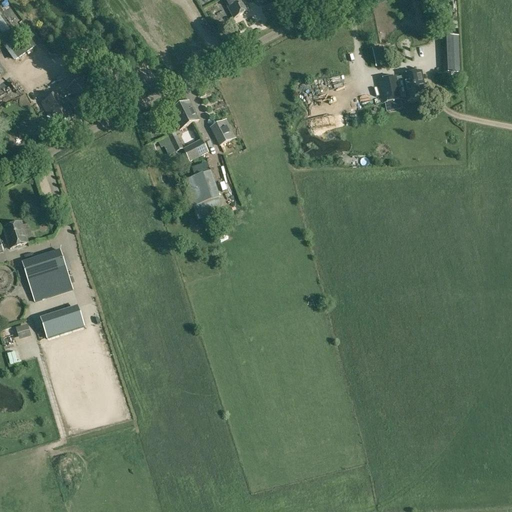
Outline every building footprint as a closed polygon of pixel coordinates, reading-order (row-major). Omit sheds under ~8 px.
[(223,0),(234,19),(250,11),(244,0),(223,0)] [(273,20),(289,11),(289,10),(294,7),(290,0),(279,0),(275,2),(275,1),(265,7),(273,20)] [(443,59),(442,74),(455,75),(456,64),(456,55),(456,46),(456,39),(443,39),(443,48),(443,59)] [(387,65),(383,48),(373,50),(376,67),(387,65)] [(397,79),(401,99),(406,98),(407,103),(426,99),(421,73),(401,77),(401,78),(397,79)] [(383,104),(401,100),(401,99),(397,79),(397,78),(379,82),(383,104)] [(68,90),(74,97),(87,112),(100,101),(87,86),(81,79),(68,90)] [(61,94),(42,104),(48,115),(50,114),(56,127),(73,118),(61,94)] [(192,103),(184,106),(171,113),(171,114),(169,115),(173,121),(174,120),(180,131),(193,124),(201,120),(192,103)] [(237,139),(228,121),(212,129),(221,147),(237,139)] [(168,137),(173,147),(177,154),(184,150),(180,143),(175,133),(168,137)] [(202,142),(184,151),(190,163),(208,153),(202,142)] [(211,173),(184,182),(193,208),(202,205),(206,221),(224,215),(211,173)] [(4,230),(10,250),(28,244),(22,224),(4,230)] [(60,251),(22,263),(35,302),(73,290),(60,251)]
